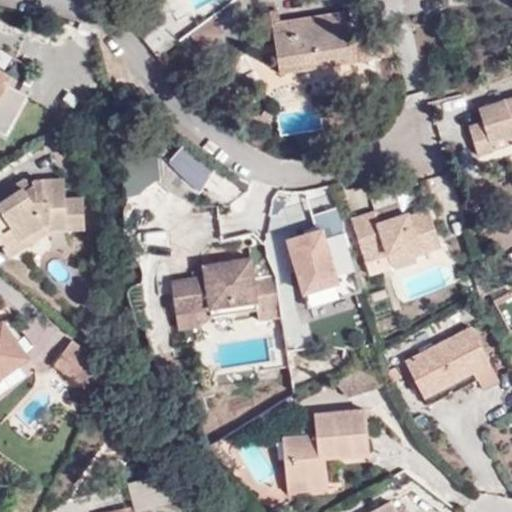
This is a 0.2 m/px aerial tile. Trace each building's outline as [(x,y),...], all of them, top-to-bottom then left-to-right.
[(272,20),(281,19),(278,8),(270,10),(272,20)] [(342,9),(281,19),(272,20),(270,10),(257,11),(261,38),(274,37),(280,70),(391,52),(386,30),(348,38),(342,9)] [(211,15),(187,32),(199,45),(221,29),(211,15)] [(0,71),(0,126),(23,84),(0,71)] [(511,96),(478,107),(483,121),(467,126),(476,155),(492,151),(489,140),(511,132),(511,96)] [(18,188),(29,181),(25,175),(14,183),(18,188)] [(50,227),(68,226),(68,220),(86,220),(86,195),(67,196),(66,176),(37,176),(33,178),(35,182),(31,184),(29,181),(18,188),(14,183),(0,191),(0,238),(3,244),(18,234),(21,237),(45,219),(50,227)] [(385,255),(435,238),(427,212),(407,218),(406,215),(376,223),(373,213),(350,219),(363,261),(385,255)] [(10,253),(50,227),(45,219),(21,237),(18,234),(3,244),(10,253)] [(321,224),(283,234),(301,287),(338,278),(321,224)] [(439,248),(435,238),(385,255),(388,263),(439,248)] [(254,302),(255,311),(279,309),(276,280),(253,283),(251,260),(232,262),(232,269),(225,269),(224,262),(204,265),(204,275),(171,279),(175,310),(209,307),(254,302)] [(209,316),(255,311),(254,302),(209,307),(209,316)] [(0,375),(29,357),(2,318),(0,319),(0,375)] [(406,361),(428,404),(477,379),(482,388),(499,380),(489,361),(471,326),(406,361)] [(96,367),(100,359),(72,339),(54,363),(84,385),(96,367)] [(385,382),(367,361),(332,378),(347,396),(385,382)] [(283,436),(286,480),(305,480),(306,489),(327,488),(326,467),(318,467),(318,457),(324,456),(368,452),(365,411),(315,415),(316,432),(283,436)] [(217,441),(208,446),(227,467),(231,463),(217,441)] [(217,441),(231,463),(232,461),(217,441)] [(305,480),(286,480),(287,491),(306,489),(305,480)] [(396,511),(391,500),(369,511),(396,511)]
